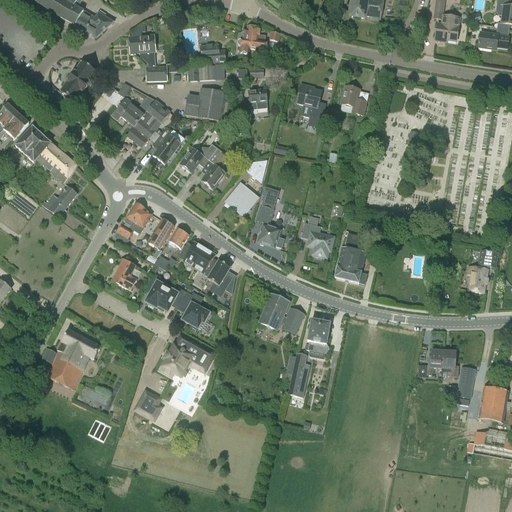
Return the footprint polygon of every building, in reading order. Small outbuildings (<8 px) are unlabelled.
[(85,13),(83,13),(77,9),(83,0),(40,0),(37,4),(58,18),(75,27),(76,28),(85,13)] [(351,0),(349,18),(365,20),(366,17),(371,18),(371,21),(380,22),(383,0),(351,0)] [(444,0),(436,0),(434,20),(442,21),(444,0)] [(498,24),(497,30),(508,32),(509,26),(511,26),(511,1),(500,0),(498,2),(496,13),(498,16),(502,17),(501,25),(498,24)] [(76,28),(85,33),(94,19),(93,18),(85,13),(76,28)] [(94,19),(85,33),(96,39),(113,24),(99,14),(95,19),(94,19)] [(442,27),(438,26),(435,41),(447,43),(448,41),(456,42),(459,19),(443,17),(442,27)] [(247,28),(247,30),(243,30),(241,42),(240,41),(238,42),(237,46),(239,47),(241,47),(240,55),(248,56),(249,49),(265,52),(266,42),(264,42),(265,38),(259,37),(260,30),(247,28)] [(508,32),(497,30),(496,37),(480,34),(478,49),(495,52),(496,49),(507,50),(509,38),(507,38),(508,32)] [(280,36),(271,33),(269,41),(278,44),(280,36)] [(155,54),(154,36),(129,38),(130,56),(139,55),(140,58),(148,66),(148,68),(146,69),(146,83),(167,83),(167,74),(177,74),(176,66),(166,66),(166,68),(156,68),(155,54)] [(201,61),(207,60),(207,64),(207,66),(226,65),(226,64),(225,52),(219,52),(219,46),(200,47),(201,61)] [(96,75),(82,64),(81,64),(75,73),(60,94),(75,105),(96,76),(96,75)] [(199,83),(216,82),(224,82),(224,67),(198,68),(198,70),(188,71),(188,83),(199,83)] [(264,71),(250,71),(250,79),(264,79),(264,71)] [(238,72),(239,80),(247,80),(247,72),(238,72)] [(125,85),(118,95),(124,99),(131,89),(125,85)] [(304,106),(302,117),(322,122),(325,105),(319,104),(322,93),(309,90),(310,88),(301,86),(296,105),(304,106)] [(358,102),(360,91),(345,88),(340,106),(353,109),(352,114),(363,117),(366,104),(358,102)] [(229,114),(228,114),(227,101),(223,102),(224,94),(201,91),(200,99),(188,97),(185,117),(198,119),(227,124),(229,114)] [(267,110),(267,104),(266,91),(249,92),(251,112),(267,110)] [(121,118),(134,128),(126,137),(134,143),(142,149),(149,140),(155,133),(162,125),(171,114),(167,111),(167,112),(163,109),(164,108),(156,102),(145,115),(126,100),(112,117),(118,122),(121,118)] [(0,134),(18,115),(8,105),(0,114),(0,134)] [(18,115),(3,131),(14,141),(20,135),(29,125),(18,115)] [(34,164),(37,161),(51,145),(32,128),(15,147),(34,164)] [(152,148),(157,151),(153,157),(164,166),(181,145),(169,136),(172,132),(166,128),(152,148)] [(408,145),(416,146),(419,134),(410,133),(408,145)] [(51,146),(51,145),(37,161),(43,167),(44,166),(64,185),(67,180),(68,180),(76,167),(51,146)] [(209,162),(217,151),(212,147),(209,151),(203,150),(199,154),(192,149),(179,166),(191,175),(198,166),(203,169),(209,162)] [(209,162),(214,165),(201,183),(212,192),(226,174),(220,170),(229,159),(217,151),(209,162)] [(267,163),(252,165),(245,173),(261,186),(267,163)] [(260,200),(240,184),(224,204),(244,220),(260,200)] [(54,197),(44,209),(58,220),(77,195),(67,187),(62,195),(62,194),(58,200),(54,197)] [(144,212),(145,211),(135,205),(125,222),(132,227),(130,230),(140,236),(152,216),(144,212)] [(274,211),(260,207),(258,214),(255,223),(264,225),(258,243),(260,244),(260,245),(263,246),(264,245),(274,249),(275,248),(281,250),(284,241),(278,239),(280,232),(274,230),(275,227),(270,225),(274,211)] [(314,250),(312,256),(327,260),(328,253),(331,253),(334,239),(320,235),(321,229),(317,228),(319,220),(309,218),(307,225),(304,225),(301,239),(308,241),(307,248),(314,250)] [(146,262),(153,266),(156,260),(161,253),(159,251),(160,251),(174,229),(162,221),(148,244),(158,250),(153,258),(149,256),(146,262)] [(120,227),(114,238),(127,245),(130,241),(128,240),(132,234),(120,227)] [(181,251),(189,238),(177,230),(169,243),(181,251)] [(365,239),(348,235),(344,250),(342,250),(335,280),(359,285),(365,287),(367,276),(361,275),(361,274),(365,255),(361,254),(365,239)] [(186,246),(178,258),(184,262),(183,263),(194,269),(206,249),(199,245),(198,247),(194,244),(191,249),(186,246)] [(194,269),(209,279),(217,265),(212,262),(215,257),(211,255),(212,253),(206,249),(194,269)] [(480,268),(480,270),(469,269),(468,278),(471,278),(468,293),(484,296),(488,272),(486,272),(487,269),(496,271),(498,255),(481,252),(479,268),(480,268)] [(167,266),(156,260),(153,266),(165,273),(168,268),(172,270),(176,263),(171,260),(167,266)] [(135,270),(136,268),(135,268),(136,266),(133,265),(132,266),(124,261),(112,283),(130,293),(136,282),(140,274),(135,270)] [(217,265),(209,279),(208,281),(214,285),(210,292),(221,298),(232,279),(226,276),(230,270),(227,268),(228,266),(223,263),(221,265),(219,263),(217,265)] [(160,279),(154,276),(147,289),(152,292),(145,304),(156,310),(157,309),(167,289),(158,284),(160,279)] [(0,281),(0,304),(11,291),(0,281)] [(163,313),(164,311),(168,313),(173,303),(179,306),(186,294),(179,290),(177,294),(167,289),(157,309),(163,313)] [(198,308),(203,300),(193,294),(192,297),(186,294),(179,306),(185,310),(183,313),(186,315),(182,321),(191,326),(190,328),(196,331),(196,329),(198,330),(201,323),(204,325),(210,315),(198,308)] [(289,303),(271,295),(259,324),(277,332),(289,303)] [(305,316),(290,309),(281,330),(296,337),(305,316)] [(311,321),(309,332),(328,336),(330,325),(311,321)] [(57,352),(58,352),(86,365),(89,359),(94,361),(100,349),(68,332),(61,345),(57,352)] [(328,336),(309,332),(307,343),(309,343),(309,346),(306,346),(305,351),(308,352),(308,353),(326,356),(326,355),(328,353),(329,349),(327,347),(326,346),(328,336)] [(205,374),(215,355),(190,341),(184,352),(174,346),(170,354),(168,353),(164,359),(166,360),(160,371),(173,379),(175,375),(182,379),(189,366),(205,374)] [(86,365),(58,352),(47,378),(73,392),(83,372),(86,365)] [(433,370),(442,370),(443,353),(431,352),(430,357),(428,357),(427,368),(418,367),(418,379),(427,380),(427,377),(433,377),(433,370)] [(443,353),(442,370),(450,371),(450,378),(457,379),(458,368),(455,368),(456,354),(443,353)] [(307,357),(297,355),(288,396),(303,400),(310,367),(305,365),(307,357)] [(476,372),(461,369),(459,379),(456,398),(471,401),(476,372)] [(503,426),(506,412),(507,403),(509,393),(483,389),(478,421),(503,426)] [(155,424),(162,412),(157,409),(161,402),(146,394),(135,414),(155,424)] [(511,439),(506,438),(506,437),(486,434),(485,435),(476,433),(472,455),(511,461),(511,439)]
